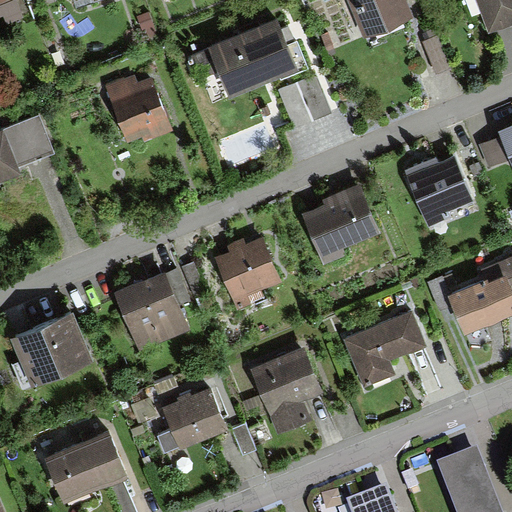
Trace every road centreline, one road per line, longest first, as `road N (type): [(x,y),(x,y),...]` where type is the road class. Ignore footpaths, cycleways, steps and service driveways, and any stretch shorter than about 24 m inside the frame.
road 1 (residential): [(511,86),(0,297)]
road 2 (residential): [(221,511),(511,395)]
